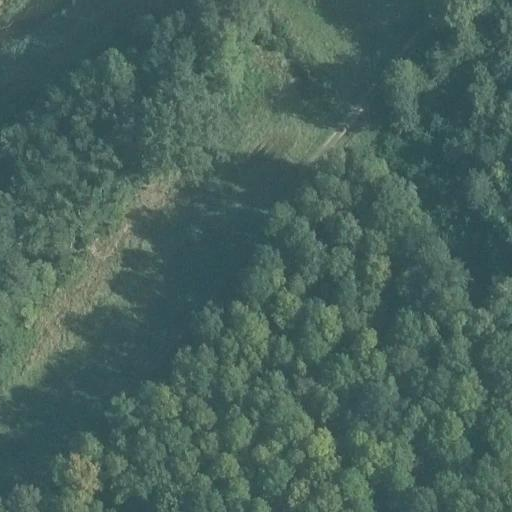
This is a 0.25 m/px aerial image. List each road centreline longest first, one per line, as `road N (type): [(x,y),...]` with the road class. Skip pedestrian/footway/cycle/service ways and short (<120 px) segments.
road 1 (track): [(447,0),(96,431),(0,510)]
road 2 (track): [(0,106),(147,0)]
